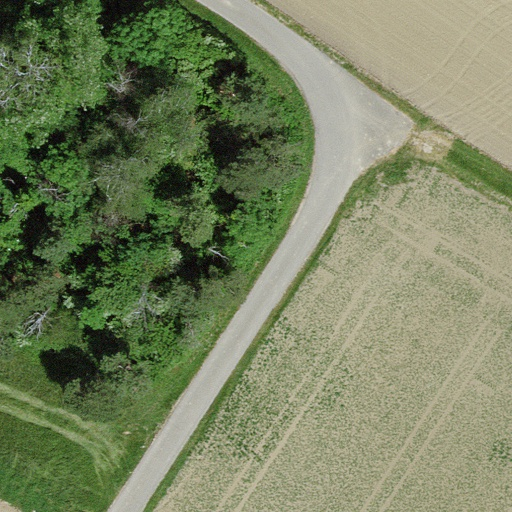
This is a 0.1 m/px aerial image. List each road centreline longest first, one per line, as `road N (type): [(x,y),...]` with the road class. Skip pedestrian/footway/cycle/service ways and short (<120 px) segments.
road 1 (track): [(212,0),(381,110),(123,511)]
road 2 (track): [(381,110),(511,192)]
